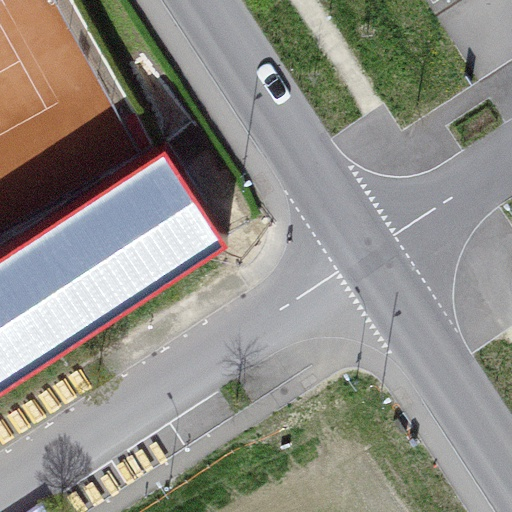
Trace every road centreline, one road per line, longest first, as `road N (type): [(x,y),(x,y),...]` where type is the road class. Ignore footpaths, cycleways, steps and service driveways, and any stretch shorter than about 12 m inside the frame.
road 1 (residential): [(0,491),(364,252)]
road 2 (residential): [(199,0),(364,252)]
road 3 (residential): [(364,252),(511,479)]
road 4 (residential): [(364,252),(511,157)]
